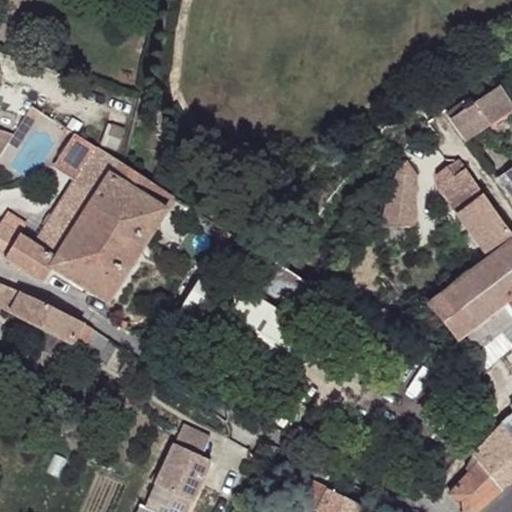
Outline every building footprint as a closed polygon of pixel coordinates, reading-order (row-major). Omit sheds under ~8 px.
[(459,109),(449,116),(453,119),(468,141),(511,112),(511,103),(501,87),(461,113),(459,109)] [(39,108),(32,103),(27,112),(34,116),(39,108)] [(0,128),(0,153),(14,132),(0,128)] [(94,144),(73,130),(53,162),(75,177),(94,144)] [(117,159),(94,144),(75,177),(35,244),(57,258),(92,201),(110,173),(117,159)] [(127,164),(117,159),(110,173),(166,208),(173,195),(127,164)] [(418,174),(408,160),(381,229),(415,225),(418,174)] [(511,166),(495,178),(510,198),(511,197),(511,166)] [(447,167),(438,174),(441,186),(458,212),(480,242),(490,257),(511,240),(511,233),(483,194),(466,169),(454,177),(447,167)] [(166,208),(110,173),(92,201),(147,239),(166,208)] [(147,239),(92,201),(57,258),(51,267),(52,267),(107,302),(147,239)] [(29,218),(11,207),(1,221),(19,233),(29,218)] [(19,233),(1,221),(0,222),(0,255),(4,258),(19,233)] [(35,244),(19,233),(4,258),(43,282),(52,267),(51,267),(57,258),(35,244)] [(511,298),(511,240),(490,257),(446,290),(430,303),(457,340),(501,307),(511,298)] [(324,292),(265,254),(252,276),(311,314),(324,292)] [(302,327),(209,268),(179,314),(271,373),(302,327)] [(50,305),(0,284),(0,308),(70,345),(78,332),(88,337),(93,330),(83,321),(50,305)] [(341,297),(338,301),(347,306),(349,302),(341,297)] [(511,298),(501,307),(511,320),(511,298)] [(349,302),(347,306),(359,314),(361,310),(349,302)] [(501,307),(457,340),(470,352),(511,320),(501,307)] [(511,404),(510,406),(511,408),(511,414),(503,423),(511,434),(511,404)] [(511,434),(508,430),(503,423),(475,452),(474,456),(479,463),(450,494),(467,511),(476,511),(502,489),(511,481),(511,434)] [(184,511),(209,460),(173,442),(144,503),(160,511),(184,511)] [(448,472),(441,467),(428,486),(435,492),(448,472)] [(314,480),(298,509),(302,511),(315,511),(317,510),(319,511),(365,511),(368,508),(314,480)]
